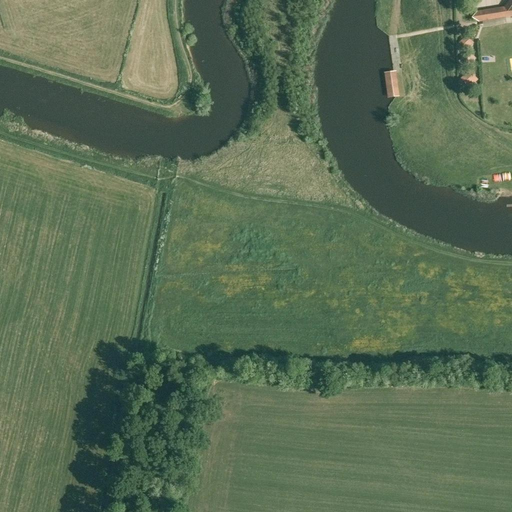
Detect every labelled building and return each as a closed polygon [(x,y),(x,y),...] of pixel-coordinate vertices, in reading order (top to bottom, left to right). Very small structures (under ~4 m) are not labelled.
[(472,17),(479,21),(511,15),(511,0),(509,0),(504,7),(477,11),(472,17)] [(472,42),(467,36),(461,42),(467,47),(472,42)] [(463,57),(469,63),(474,57),(468,52),(463,57)] [(396,71),(384,73),(387,98),(399,96),(396,71)] [(468,71),(461,79),(468,85),(475,78),(468,71)]
